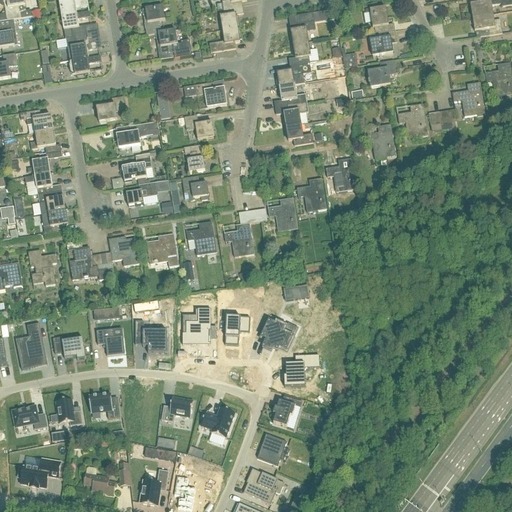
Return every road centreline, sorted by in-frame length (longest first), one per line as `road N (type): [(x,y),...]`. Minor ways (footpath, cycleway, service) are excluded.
road 1 (residential): [(176,376),(97,375),(0,393)]
road 2 (primary): [(511,380),(414,511)]
road 3 (residential): [(124,83),(258,61)]
road 4 (residential): [(258,404),(267,381),(258,364),(188,361),(176,376)]
road 5 (residential): [(88,211),(70,91)]
